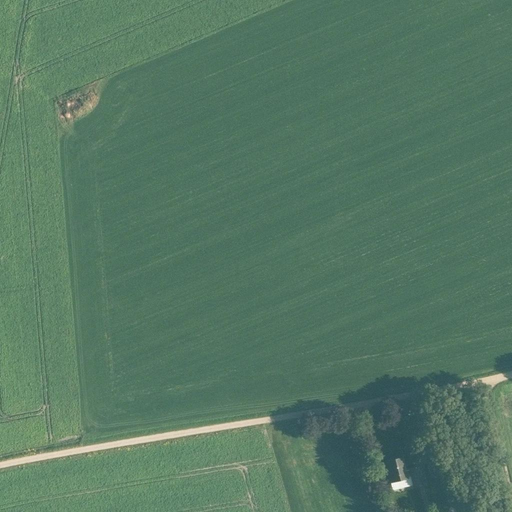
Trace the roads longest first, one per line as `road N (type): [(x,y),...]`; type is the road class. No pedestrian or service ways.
road 1 (track): [(0,464),(511,373)]
road 2 (track): [(480,381),(511,511)]
